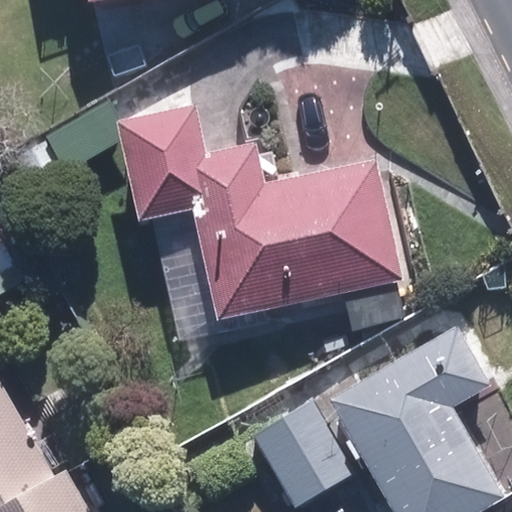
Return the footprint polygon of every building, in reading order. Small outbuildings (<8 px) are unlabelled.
[(195,109),(117,126),(138,223),(193,211),(218,323),(403,283),(377,165),(263,190),(254,149),(206,159),(195,109)] [(0,299),(25,284),(0,244),(0,299)] [(457,331),(331,401),(394,511),(483,511),(504,501),(452,410),(490,389),(457,331)] [(0,511),(77,511),(0,388),(0,511)] [(352,478),(310,404),(255,435),(296,509),(352,478)]
